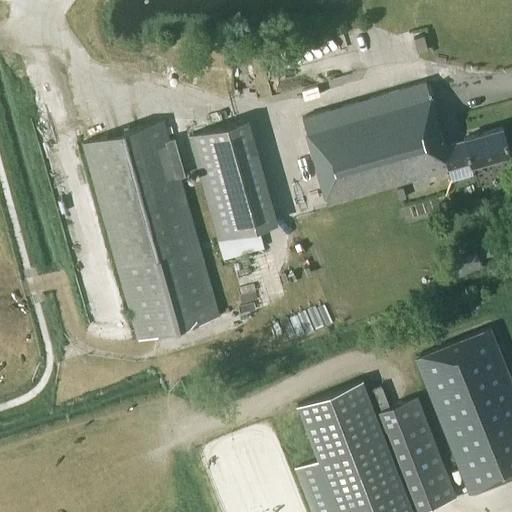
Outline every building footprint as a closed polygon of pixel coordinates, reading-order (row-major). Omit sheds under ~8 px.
[(427,48),(422,34),(413,37),(417,51),(427,48)] [(444,145),(425,81),(301,116),(326,203),(469,161),(470,163),(509,152),(502,126),(462,137),(463,139),(444,145)] [(277,222),(247,117),(187,135),(216,240),(277,222)] [(170,139),(164,119),(81,143),(135,334),(218,310),(180,176),(185,175),(175,138),(170,139)] [(511,384),(490,327),(414,356),(466,491),(511,473),(511,384)] [(312,511),(412,511),(382,433),(362,376),(298,402),(319,458),(295,467),(312,511)] [(455,496),(416,395),(379,410),(417,510),(455,496)]
